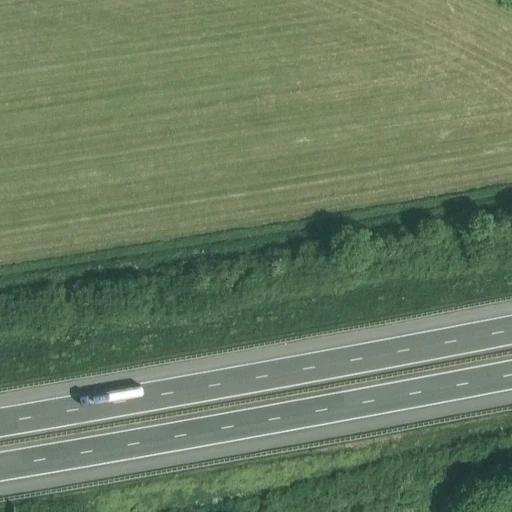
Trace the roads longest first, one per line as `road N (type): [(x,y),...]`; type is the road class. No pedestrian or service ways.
road 1 (motorway): [(511,330),(0,422)]
road 2 (motorway): [(0,465),(511,374)]
